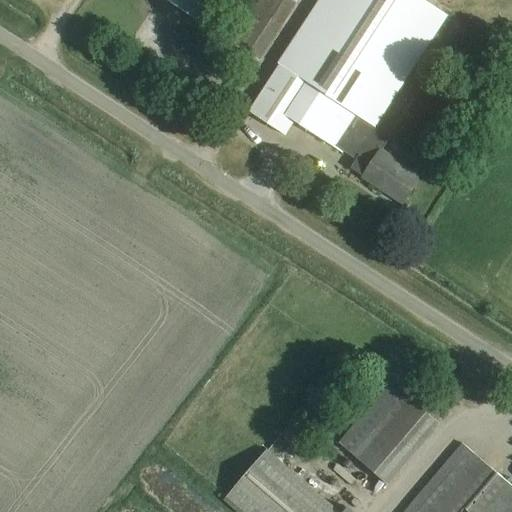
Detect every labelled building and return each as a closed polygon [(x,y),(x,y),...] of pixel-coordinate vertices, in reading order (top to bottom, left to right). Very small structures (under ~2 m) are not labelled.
[(222,0),(165,0),(204,26),(222,0)] [(241,0),(255,9),(280,26),(282,27),(299,0),(241,0)] [(323,0),(259,97),(249,112),(286,136),(296,121),(341,151),(342,149),(356,159),(350,168),(364,178),(362,181),(400,206),(418,179),(379,154),(381,151),(390,137),(376,128),(448,19),(435,11),(418,0),(323,0)] [(235,25),(227,20),(217,35),(226,40),(235,25)] [(203,26),(198,34),(212,43),(217,35),(203,26)] [(463,91),(462,117),(482,118),(483,92),(463,91)] [(440,425),(391,383),(339,443),(389,486),(440,425)] [(511,511),(511,487),(464,446),(407,511),(511,511)] [(335,511),(265,451),(222,501),(236,511),(335,511)]
